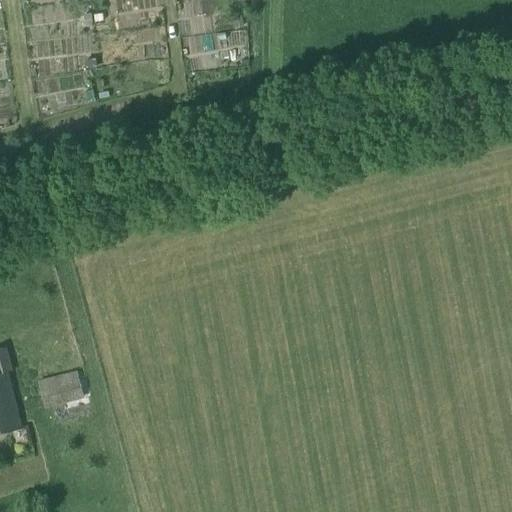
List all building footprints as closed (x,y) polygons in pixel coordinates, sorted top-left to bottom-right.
[(19,0),(24,67),(91,63),(89,31),(74,32),(71,0),(19,0)] [(99,54),(158,52),(157,22),(98,24),(99,54)] [(222,62),(221,43),(240,43),(239,27),(177,29),(178,63),(222,62)] [(6,347),(0,348),(0,433),(22,428),(8,370),(13,369),(6,347)] [(77,371),(38,381),(43,406),(83,398),(77,371)]
